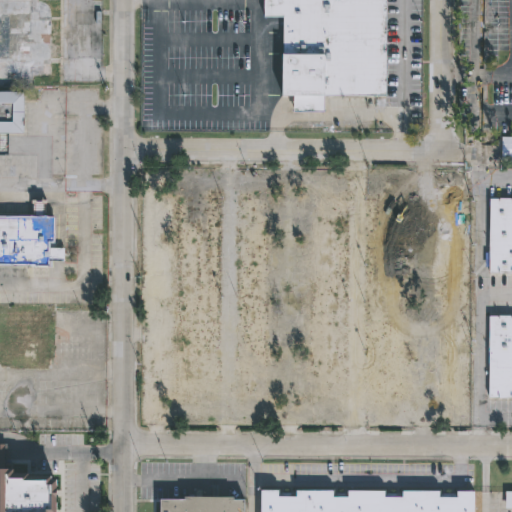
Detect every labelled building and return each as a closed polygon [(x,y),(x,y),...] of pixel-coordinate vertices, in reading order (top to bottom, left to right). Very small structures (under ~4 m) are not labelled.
[(35,0),(35,21),(48,21),(48,76),(31,76),(31,79),(0,79),(0,1),(26,1),(26,0),(35,0)] [(386,0),(387,97),(325,97),(325,112),(293,112),(293,97),(284,97),(284,17),(265,17),(265,0),(386,0)] [(7,132),(7,154),(0,154),(0,91),(23,91),(22,133),(7,132)] [(344,396),(310,395),(311,197),(347,198),(346,396),(344,396)] [(217,396),(176,396),(177,198),(220,198),(219,397),(217,396)] [(267,396),(237,396),(238,198),(268,198),(267,396)] [(367,398),(368,199),(405,200),(404,398),(367,398)] [(470,338),(470,397),(445,397),(446,199),(471,199),(470,273),(470,338)] [(489,253),(489,199),(511,199),(511,272),(489,272),(489,264),(489,253)] [(44,201),(43,215),(53,215),(53,240),(49,240),(48,246),(63,246),(62,259),(48,259),(48,265),(8,264),(8,275),(0,275),(0,213),(31,214),(31,201),(44,201)] [(484,260),(484,253),(489,253),(489,264),(475,276),(474,338),(470,338),(470,273),(484,260)] [(0,370),(55,371),(56,328),(43,328),(43,313),(0,312),(0,370)] [(511,397),(488,397),(488,316),(511,316),(511,397)] [(6,465),(6,469),(18,469),(18,472),(26,472),(26,474),(49,475),(49,478),(54,478),(54,511),(0,511),(0,444),(6,444),(6,465)] [(471,490),(470,511),(257,511),(257,489),(274,489),(274,496),(292,496),(292,490),(329,490),(329,497),(344,497),(344,490),(380,490),(380,497),(399,497),(399,491),(435,491),(435,497),(453,497),(453,490),(471,490)] [(228,496),(228,499),(239,499),(238,511),(154,511),(154,498),(178,498),(178,496),(228,496)]
